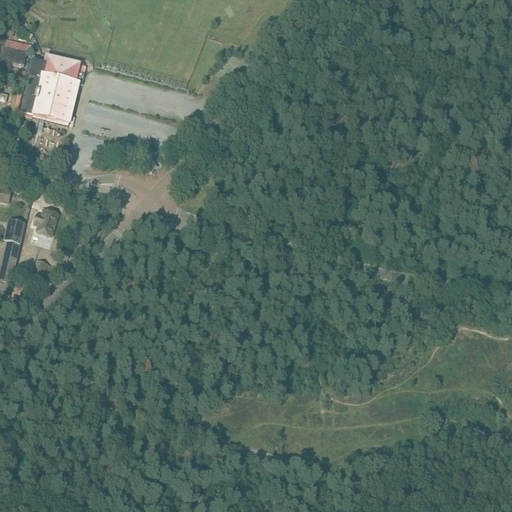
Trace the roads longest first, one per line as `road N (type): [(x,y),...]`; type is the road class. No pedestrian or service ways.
road 1 (tertiary): [(511,290),(392,275),(146,203)]
road 2 (unclassified): [(146,203),(338,0)]
road 3 (tertiary): [(0,352),(146,203)]
road 4 (tertiary): [(146,203),(120,187),(0,170)]
